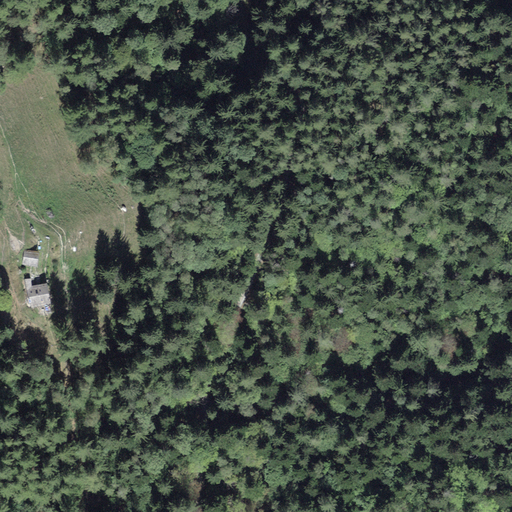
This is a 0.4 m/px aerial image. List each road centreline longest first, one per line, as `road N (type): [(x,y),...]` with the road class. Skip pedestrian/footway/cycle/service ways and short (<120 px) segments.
road 1 (track): [(241,0),(258,62),(300,104),(275,217),(210,374),(195,511)]
road 2 (track): [(90,511),(68,367),(63,264)]
